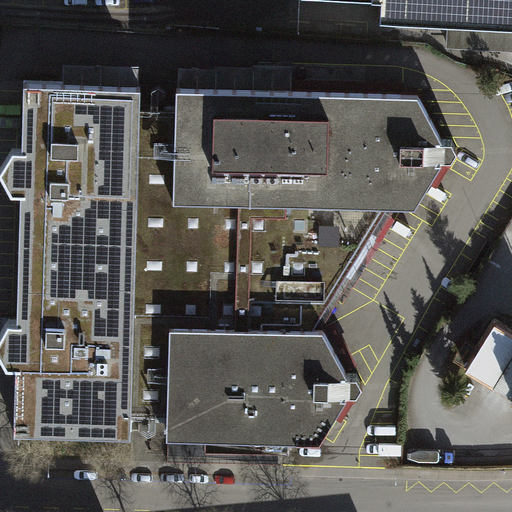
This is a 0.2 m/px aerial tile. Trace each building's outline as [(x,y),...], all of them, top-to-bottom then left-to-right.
[(511,0),(302,0),(302,4),(386,9),(385,27),(511,34),(511,0)] [(21,190),(19,255),(136,258),(140,106),(141,83),(25,81),(23,146),(12,145),(0,165),(0,170),(11,190),(21,190)] [(177,106),(175,197),(389,202),(415,202),(443,157),(451,157),(458,148),(452,139),(444,139),(418,91),(177,84),(177,106)] [(389,202),(175,197),(177,106),(140,106),(136,258),(131,410),(168,411),(170,321),(313,325),(389,202)] [(131,410),(136,258),(19,255),(17,317),(8,317),(0,329),(0,351),(7,363),(16,362),(14,428),(131,431),(131,410)] [(313,325),(170,321),(168,411),(167,432),(320,436),(348,391),(357,390),(362,382),(357,372),(349,373),(323,325),(313,325)] [(461,369),(511,400),(511,337),(490,324),(461,369)]
